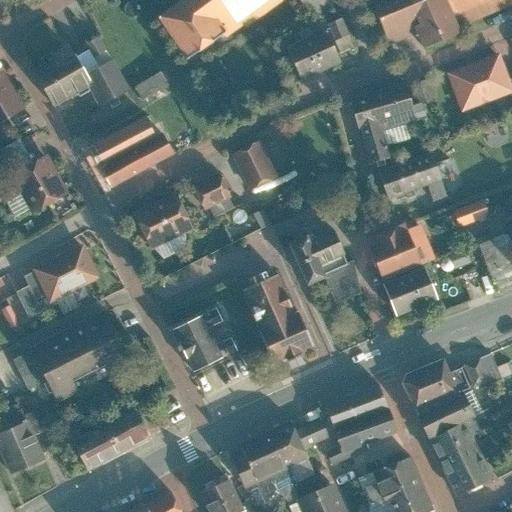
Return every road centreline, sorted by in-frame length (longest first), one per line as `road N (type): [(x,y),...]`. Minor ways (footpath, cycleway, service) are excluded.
road 1 (residential): [(95,211),(337,89)]
road 2 (residential): [(95,211),(209,436)]
road 3 (residential): [(0,31),(95,211)]
road 4 (tertiary): [(385,357),(209,436)]
road 5 (residential): [(337,89),(511,29)]
road 6 (residential): [(450,511),(385,357)]
road 7 (tertiary): [(511,309),(385,357)]
road 8 (residential): [(385,357),(358,238)]
